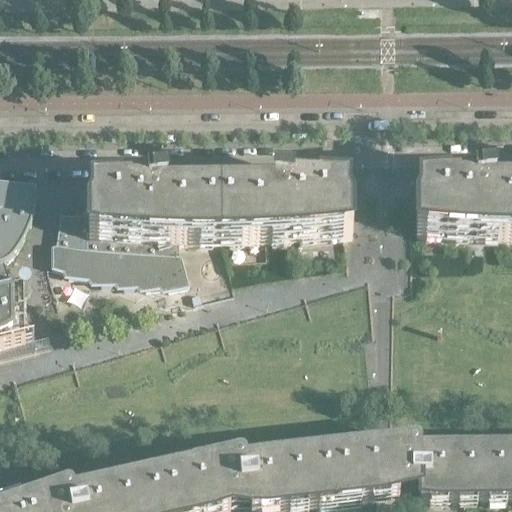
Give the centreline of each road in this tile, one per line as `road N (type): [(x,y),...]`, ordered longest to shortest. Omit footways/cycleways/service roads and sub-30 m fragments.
road 1 (residential): [(0,168),(389,161)]
road 2 (residential): [(389,127),(0,134)]
road 3 (residential): [(0,4),(335,3)]
road 4 (residential): [(511,127),(389,127)]
road 5 (residential): [(389,161),(511,161)]
